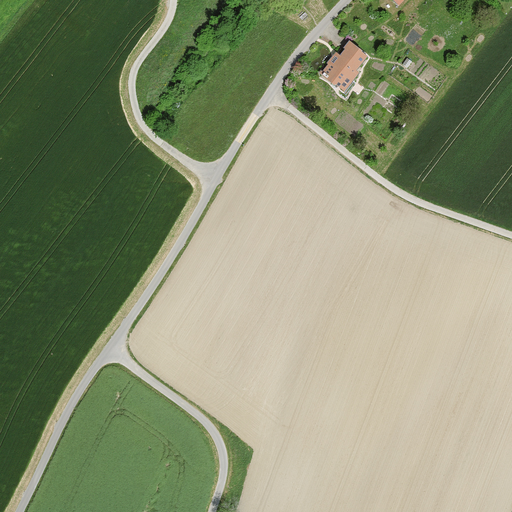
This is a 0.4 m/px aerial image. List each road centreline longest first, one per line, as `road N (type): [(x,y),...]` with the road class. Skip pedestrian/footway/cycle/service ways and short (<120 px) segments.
road 1 (unclassified): [(109,350),(297,53),(348,0)]
road 2 (track): [(270,96),(399,191),(511,236)]
road 3 (track): [(216,179),(152,136),(136,109),(133,74),(174,0)]
road 4 (unclassified): [(109,350),(206,421),(224,449),(214,511)]
road 5 (unclassified): [(20,511),(76,396),(109,350)]
